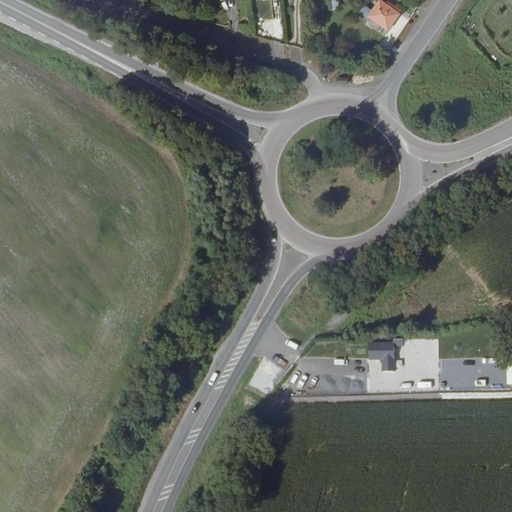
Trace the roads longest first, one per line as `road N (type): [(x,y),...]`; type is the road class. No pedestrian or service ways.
road 1 (tertiary): [(276,219),(266,276),(146,511)]
road 2 (tertiary): [(168,511),(290,284),(338,252)]
road 3 (secondary): [(288,124),(220,106),(0,0)]
road 4 (secondary): [(0,5),(234,136),(265,167)]
road 5 (residential): [(87,0),(304,73),(322,107)]
road 6 (secondary): [(397,221),(511,148)]
